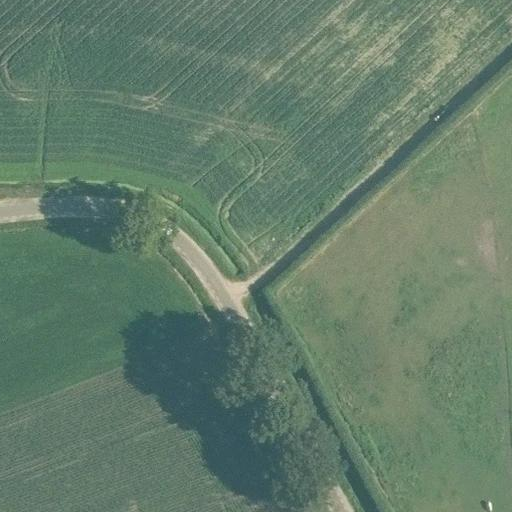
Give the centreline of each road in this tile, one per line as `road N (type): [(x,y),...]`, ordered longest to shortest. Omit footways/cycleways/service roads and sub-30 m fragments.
road 1 (unclassified): [(341,511),(230,301),(176,236),(138,216),(109,212),(0,217)]
road 2 (track): [(230,301),(511,45)]
